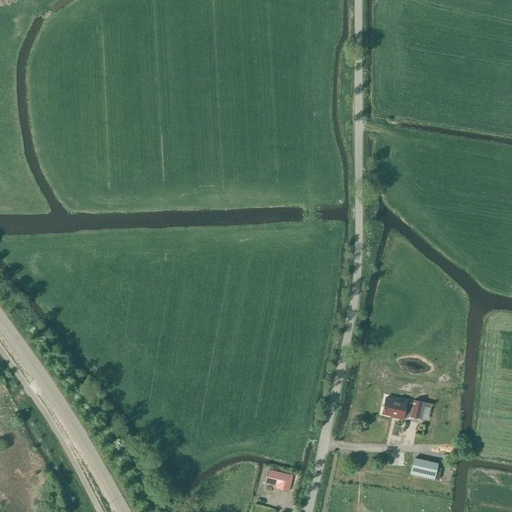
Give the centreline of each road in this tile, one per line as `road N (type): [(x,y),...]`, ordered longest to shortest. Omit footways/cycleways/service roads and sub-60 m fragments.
road 1 (unclassified): [(309,511),(358,258),(358,0)]
road 2 (tertiary): [(120,511),(0,325)]
